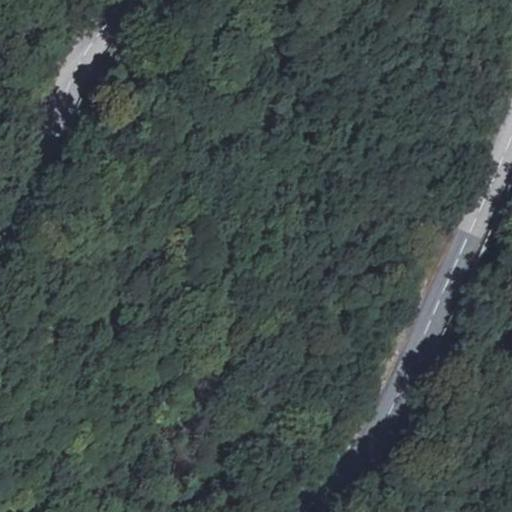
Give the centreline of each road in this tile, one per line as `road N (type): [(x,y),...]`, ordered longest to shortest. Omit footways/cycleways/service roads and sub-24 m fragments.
road 1 (secondary): [(511,135),(369,443),(294,511)]
road 2 (secondary): [(0,233),(77,75),(137,0)]
